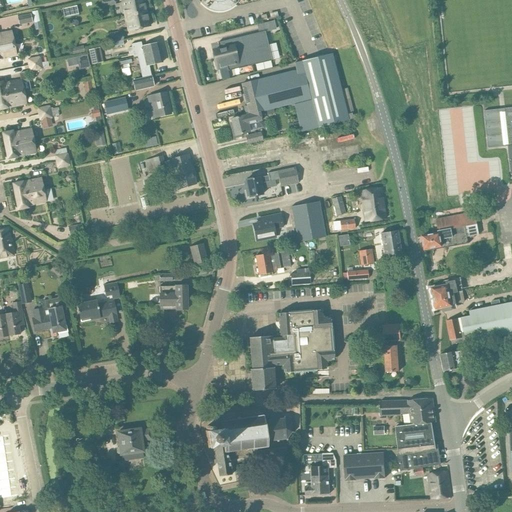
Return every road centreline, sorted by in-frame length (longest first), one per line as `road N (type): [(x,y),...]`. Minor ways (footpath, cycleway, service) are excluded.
road 1 (unclassified): [(446,420),(395,159),(339,0)]
road 2 (residential): [(194,381),(230,255),(168,0)]
road 3 (residential): [(16,394),(155,374),(194,381)]
road 4 (unknown): [(219,307),(329,305),(340,370)]
road 5 (residential): [(220,511),(191,450),(194,381)]
road 6 (residential): [(40,511),(16,394)]
